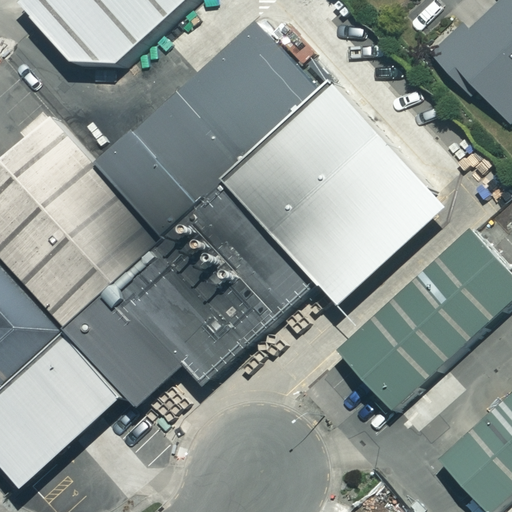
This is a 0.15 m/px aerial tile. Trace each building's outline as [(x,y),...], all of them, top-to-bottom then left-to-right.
[(225,0),(51,0),(34,16),(111,102),(225,0)] [(511,0),(498,0),(468,28),(460,20),(427,50),(466,92),(472,87),(511,130),(511,0)] [(325,97),(255,20),(95,167),(164,243),(325,97)] [(164,243),(65,332),(137,411),(185,368),(204,388),(317,286),(339,311),(451,209),(338,85),(325,97),(164,243)] [(95,167),(54,122),(0,170),(0,258),(64,330),(164,243),(95,167)] [(511,304),(511,272),(479,236),(341,359),(390,414),(511,304)] [(0,390),(63,334),(0,263),(0,390)] [(129,407),(66,338),(0,396),(0,459),(31,494),(129,407)] [(498,511),(511,500),(511,402),(445,462),(490,511),(498,511)]
